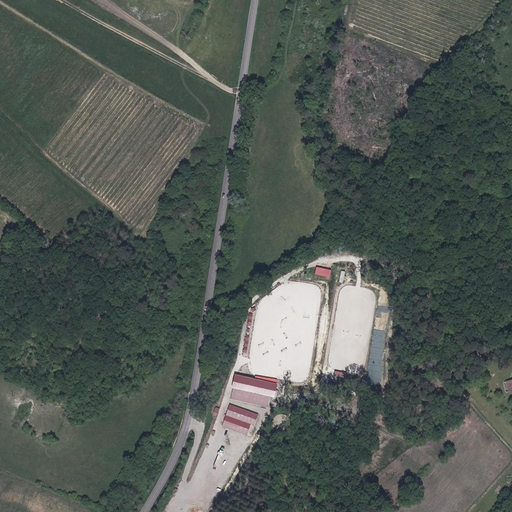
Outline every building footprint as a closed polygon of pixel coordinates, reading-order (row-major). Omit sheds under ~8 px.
[(331,271),(316,268),(315,275),(330,278),(331,271)] [(248,312),(245,353),(252,353),(255,308),(252,307),(252,313),(248,312)] [(345,380),(346,372),(334,370),(333,377),(345,380)] [(276,384),(236,377),(231,399),(271,407),(276,384)] [(259,415),(230,404),(222,426),(251,437),(259,415)]
